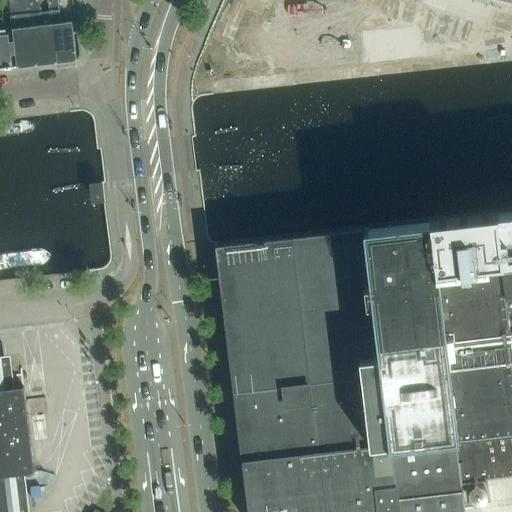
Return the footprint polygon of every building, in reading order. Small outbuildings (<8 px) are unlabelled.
[(8,0),(12,26),(17,65),(17,66),(18,66),(18,65),(22,65),(37,64),(37,63),(31,23),(28,0),(8,0)] [(28,0),(31,23),(37,63),(41,62),(41,63),(57,61),(57,60),(49,11),(40,12),(38,0),(28,0)] [(76,59),(72,21),(61,22),(58,0),(48,0),(49,11),(57,60),(61,60),(61,61),(76,59)] [(17,65),(12,26),(0,27),(0,67),(16,66),(16,65),(17,65)] [(13,123),(0,124),(0,144),(15,143),(13,123)] [(170,131),(95,141),(96,147),(97,148),(99,149),(101,148),(147,143),(192,137),(194,137),(196,136),(196,134),(196,128),(170,131)] [(105,180),(100,181),(104,207),(136,203),(203,194),(201,172),(200,170),(200,169),(198,169),(196,169),(151,175),(105,180)] [(92,190),(94,208),(108,207),(105,188),(92,190)] [(511,211),(494,214),(455,218),(455,217),(365,228),(365,229),(346,231),(346,232),(219,246),(245,459),(251,511),(457,511),(465,511),(461,477),(464,477),(504,472),(504,473),(511,471),(511,211)] [(27,253),(0,256),(0,276),(30,273),(27,253)] [(0,511),(30,511),(26,479),(39,477),(38,471),(35,471),(28,420),(32,420),(29,399),(26,399),(22,367),(20,367),(21,374),(12,375),(9,375),(7,360),(0,361),(0,511)]
